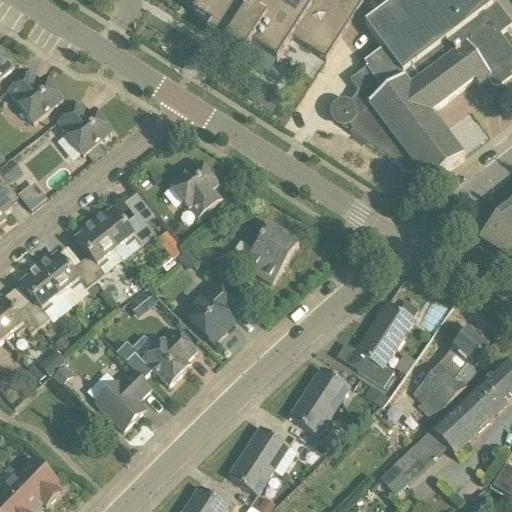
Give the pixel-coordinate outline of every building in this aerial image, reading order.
[(178,0),(177,2),(195,13),(193,17),(219,34),(223,46),(245,60),(252,49),(277,66),(293,42),(326,63),(365,0),(178,0)] [(511,53),(501,38),(509,32),(511,29),(511,26),(496,6),(492,9),(485,0),(403,0),(365,28),(387,57),(350,85),(358,95),(350,109),(349,108),(347,108),(346,107),(345,107),(342,107),(341,107),(338,108),(337,109),(335,111),(334,112),(334,113),(333,114),(333,116),(333,117),(333,118),(333,120),(333,121),(333,122),(334,123),(335,125),(336,126),(337,127),(338,128),(339,128),(340,129),(342,129),(343,129),(345,130),(346,129),(349,128),(352,135),(350,136),(398,167),(399,169),(400,170),(401,171),(402,172),(403,174),(403,175),(403,177),(404,178),(404,180),(403,181),(403,182),(402,185),(401,186),(402,187),(404,183),(405,178),(421,178),(429,189),(464,163),(431,118),(475,85),(479,91),(491,82),(493,84),(502,86),(511,77),(511,53)] [(0,56),(0,84),(14,74),(0,56)] [(63,105),(49,88),(45,91),(33,76),(8,95),(16,105),(15,105),(34,129),(63,105)] [(99,119),(94,123),(82,108),(58,127),(66,137),(65,137),(84,161),(113,137),(99,119)] [(13,163),(0,173),(0,176),(10,189),(24,177),(13,163)] [(222,204),(210,189),(214,185),(201,168),(171,191),(189,214),(190,214),(198,224),(222,204)] [(0,194),(7,188),(0,179),(0,227),(6,223),(4,219),(12,213),(0,198),(0,194)] [(34,214),(51,201),(38,185),(21,198),(34,214)] [(138,198),(129,206),(144,225),(153,217),(138,198)] [(511,208),(497,220),(481,245),(496,255),(495,258),(508,266),(509,265),(507,264),(511,260),(511,208)] [(102,217),(92,226),(116,256),(125,248),(128,251),(136,244),(141,251),(151,243),(135,224),(126,231),(112,214),(104,221),(102,217)] [(92,226),(81,234),(84,237),(76,244),(89,261),(80,268),(95,288),(106,280),(100,273),(109,266),(107,263),(116,256),(92,226)] [(299,249),(270,230),(254,255),(241,246),(231,262),(273,290),(299,249)] [(175,244),(165,253),(173,262),(183,254),(175,244)] [(179,262),(190,274),(200,265),(189,253),(179,262)] [(80,268),(71,276),(57,258),(49,265),(47,262),(36,270),(61,300),(70,293),(72,296),(81,289),(86,295),(95,288),(80,268)] [(36,270),(26,278),(28,281),(20,288),(34,305),(25,312),(41,332),(50,324),(45,317),(54,310),(52,308),(61,300),(36,270)] [(95,288),(86,295),(89,298),(91,301),(100,293),(95,288)] [(239,313),(225,299),(214,288),(184,318),(214,349),(235,328),(229,322),(239,313)] [(61,319),(83,301),(77,294),(55,312),(61,319)] [(147,295),(138,302),(148,316),(158,308),(147,295)] [(25,312),(16,320),(2,303),(0,304),(0,337),(5,345),(15,337),(17,340),(26,333),(31,340),(41,332),(25,312)] [(385,372),(414,326),(401,318),(387,309),(357,356),(366,362),(357,375),(384,393),(394,378),(385,372)] [(490,350),(470,333),(414,399),(423,407),(430,398),(447,413),(466,393),(464,391),(476,376),(471,372),(490,350)] [(125,366),(134,376),(142,384),(152,375),(170,393),(186,376),(182,372),(197,357),(175,335),(165,345),(165,344),(154,355),(145,346),(125,366)] [(55,348),(63,358),(73,350),(65,340),(55,348)] [(57,355),(40,370),(50,381),(67,366),(57,355)] [(511,405),(511,370),(507,365),(431,436),(380,484),(396,500),(447,452),(454,459),(511,405)] [(65,372),(55,381),(63,390),(72,380),(65,372)] [(350,392),(322,374),(306,398),(334,417),(350,392)] [(139,408),(152,395),(142,385),(142,384),(134,376),(121,389),(118,386),(95,409),(124,437),(146,415),(139,408)] [(389,402),(370,391),(364,401),(383,413),(389,402)] [(334,417),(306,398),(290,423),(318,442),(334,417)] [(290,452),(261,433),(245,458),(274,476),(290,452)] [(245,458),(229,482),(258,501),(274,476),(245,458)] [(35,463),(0,498),(0,511),(34,511),(41,506),(47,511),(61,497),(55,491),(59,487),(35,463)] [(493,490),(506,499),(511,490),(511,471),(507,468),(493,490)] [(229,511),(230,511),(200,492),(187,511),(229,511)] [(266,502),(258,511),(274,511),(276,509),(266,502)]
